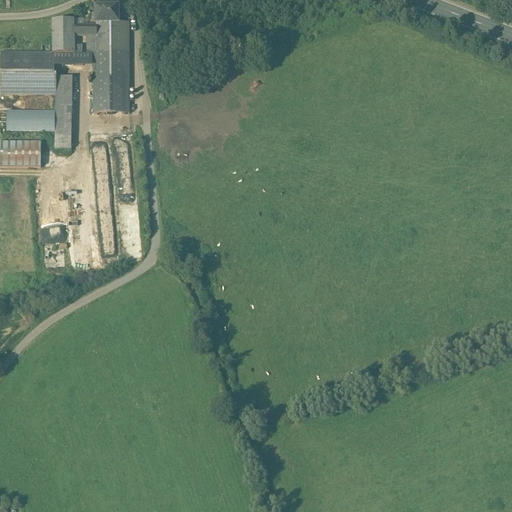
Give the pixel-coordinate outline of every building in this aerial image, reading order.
[(96,25),(117,24),(119,24),(119,7),(95,7),(95,25),(96,25)] [(53,21),(53,55),(75,54),(75,37),(74,27),(74,21),(53,21)] [(119,24),(117,24),(118,53),(129,53),(129,23),(119,24)] [(96,25),(96,27),(96,37),(97,53),(97,54),(118,53),(117,24),(96,25)] [(96,27),(74,27),(75,37),(87,37),(96,37),(96,27)] [(96,37),(87,37),(87,54),(93,54),(93,53),(97,53),(96,37)] [(93,54),(93,67),(93,115),(129,115),(129,53),(118,53),(97,54),(97,53),(93,53),(93,54)] [(53,55),(3,54),(2,96),(56,97),(56,78),(53,78),(53,66),(53,55)] [(75,54),(53,55),(53,66),(93,67),(93,54),(87,54),(75,54)] [(56,78),(56,97),(56,113),(55,134),(55,150),(72,150),(72,78),(56,78)] [(55,134),(56,113),(7,112),(6,133),(55,134)] [(0,168),(41,169),(41,145),(0,144),(0,168)]
